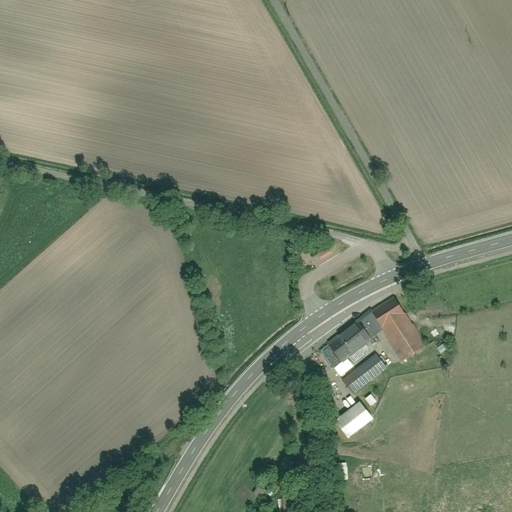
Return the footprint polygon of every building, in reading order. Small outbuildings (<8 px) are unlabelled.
[(318,255),(322,260),(331,254),(328,249),(318,255)] [(382,336),(401,364),(425,347),(403,316),(406,314),(395,297),(326,344),(328,347),(341,365),(382,336)] [(341,365),(328,347),(321,351),(321,356),(324,362),(333,372),(336,370),(342,366),(341,365)] [(387,370),(377,356),(344,380),(355,394),(387,370)] [(371,395),(366,399),(371,405),(376,402),(371,395)] [(374,420),(361,402),(335,422),(349,440),(374,420)] [(333,480),(348,479),(347,462),(332,463),(333,480)] [(258,484),(253,494),(262,499),(267,488),(258,484)] [(283,496),(285,511),(311,511),(310,493),(283,496)]
